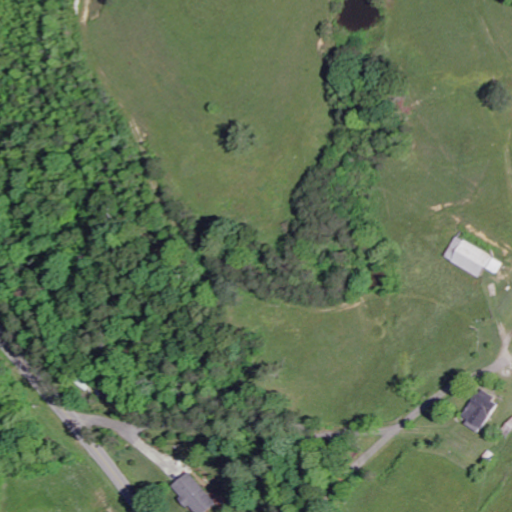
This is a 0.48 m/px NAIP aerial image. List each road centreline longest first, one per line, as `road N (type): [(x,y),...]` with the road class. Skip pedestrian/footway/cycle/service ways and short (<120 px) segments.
road 1 (residential): [(327,511),(428,408),(511,367)]
road 2 (secondary): [(140,511),(0,334)]
